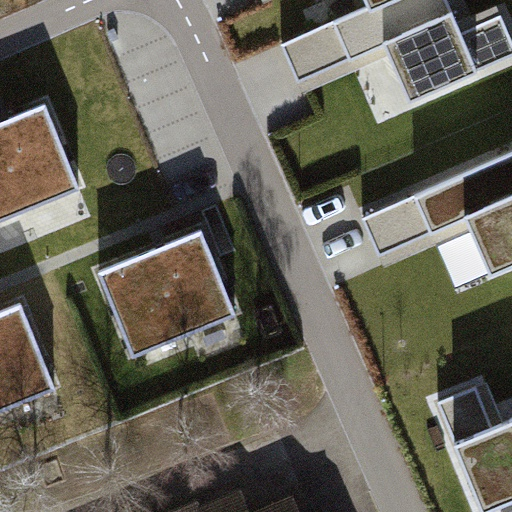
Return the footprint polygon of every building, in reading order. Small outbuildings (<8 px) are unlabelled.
[(456,0),(369,0),(338,15),(353,45),(386,29),(412,85),(481,53),(456,0)] [(46,104),(0,124),(0,199),(74,168),(46,104)] [(511,139),(415,180),(430,215),(466,200),(489,255),(511,245),(511,139)] [(205,231),(107,272),(140,353),(239,313),(205,231)] [(25,308),(0,317),(0,408),(55,389),(25,308)] [(511,402),(455,426),(485,496),(511,485),(511,402)] [(195,511),(192,503),(170,511),(290,511),(285,500),(255,511),(195,511)]
